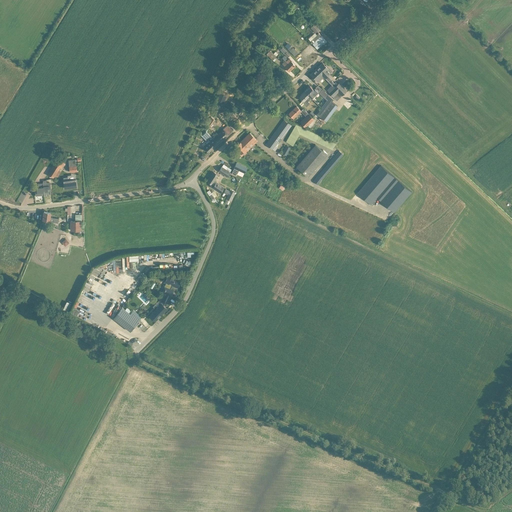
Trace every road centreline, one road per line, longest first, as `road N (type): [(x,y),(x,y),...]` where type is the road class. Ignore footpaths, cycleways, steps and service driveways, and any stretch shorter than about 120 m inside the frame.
road 1 (track): [(446,491),(144,363),(137,350),(36,300)]
road 2 (unclassified): [(191,179),(386,0)]
road 3 (unclassified): [(137,350),(185,300),(213,231),(191,179)]
road 4 (unclassified): [(191,179),(23,207),(0,202)]
